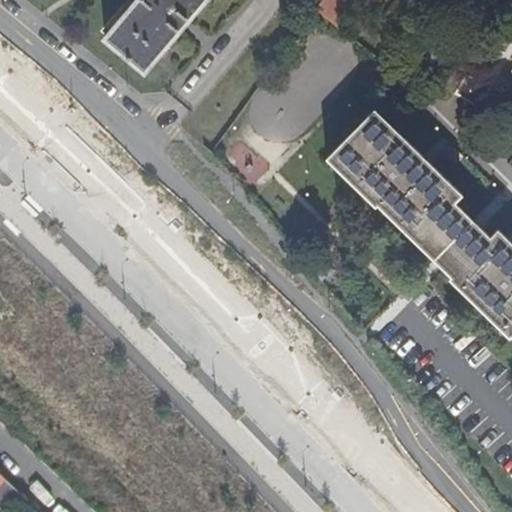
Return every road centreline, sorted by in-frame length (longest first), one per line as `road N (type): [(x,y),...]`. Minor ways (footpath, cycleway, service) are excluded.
road 1 (residential): [(468,511),(297,306),(0,27)]
road 2 (tertiary): [(355,511),(112,255),(0,155)]
road 3 (unknown): [(0,196),(309,511)]
